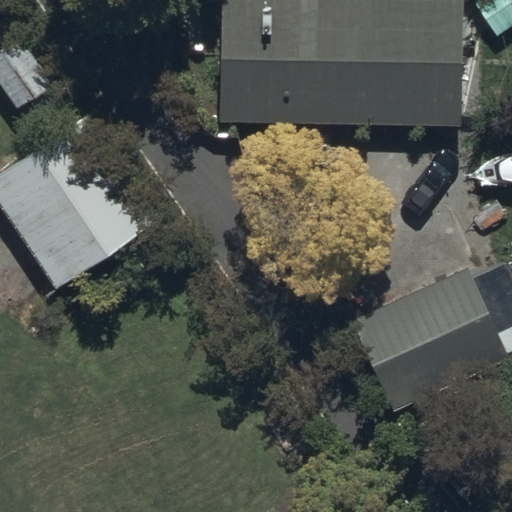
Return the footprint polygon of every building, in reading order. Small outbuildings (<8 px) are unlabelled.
[(454,0),(224,0),(222,122),(452,127),(454,0)] [(511,0),(476,0),(477,0),(499,34),(511,25),(511,0)] [(24,33),(0,49),(0,73),(21,105),(57,81),(24,33)] [(81,117),(0,171),(0,202),(59,288),(154,224),(81,117)] [(454,229),(392,257),(404,284),(466,255),(454,229)] [(463,267),(352,322),(394,407),(505,353),(463,267)] [(167,358),(36,441),(81,511),(182,511),(241,475),(167,358)] [(64,511),(23,445),(0,461),(0,511),(64,511)]
